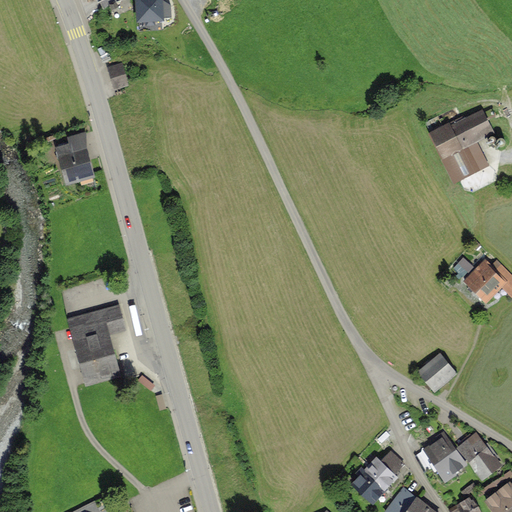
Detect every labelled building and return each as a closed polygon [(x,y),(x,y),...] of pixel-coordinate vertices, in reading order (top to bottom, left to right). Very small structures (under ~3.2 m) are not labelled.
[(162,0),(135,0),(137,25),(164,23),(164,19),(163,2),(162,0)] [(171,7),(163,2),(164,19),(172,19),(171,7)] [(122,64),(108,68),(115,90),(129,85),(122,64)] [(481,112),(429,136),(453,186),(491,168),(478,143),(492,136),(481,112)] [(89,148),(86,134),(67,139),(69,146),(55,149),(65,185),(95,177),(89,148)] [(474,269),(462,259),(457,265),(468,275),(474,269)] [(485,261),(463,285),(486,306),(501,290),(508,283),(492,267),(485,261)] [(511,275),(497,261),(492,267),(508,283),(501,290),(511,300),(511,275)] [(119,307),(67,322),(86,390),(122,379),(110,336),(126,332),(119,307)] [(440,355),(418,374),(435,394),(457,375),(440,355)] [(142,376),(139,380),(151,390),(155,385),(142,376)] [(162,394),(156,396),(160,410),(166,409),(162,394)] [(437,438),(422,448),(424,450),(417,454),(427,469),(434,464),(445,481),(460,471),(458,468),(466,463),(444,429),(435,435),(437,438)] [(502,463),(477,431),(457,446),(482,478),(502,463)] [(400,475),(396,471),(404,463),(390,449),(381,458),(376,454),(364,467),(386,488),(400,475)] [(386,488),(364,467),(362,464),(355,471),(358,474),(351,480),(373,501),(386,488)] [(511,471),(510,469),(477,491),(480,496),(511,473),(511,471)] [(484,499),(494,511),(511,511),(511,481),(510,480),(484,499)] [(477,486),(473,482),(462,491),(465,495),(477,486)] [(386,511),(404,511),(416,496),(403,486),(385,511),(386,511)] [(480,511),(472,495),(457,503),(462,511),(480,511)] [(438,511),(416,496),(404,511),(438,511)]
